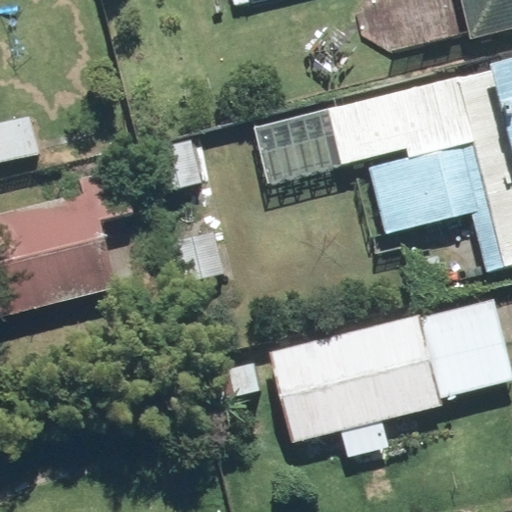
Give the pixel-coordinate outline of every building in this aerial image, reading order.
[(511,0),(458,0),(472,50),(511,39),(511,0)] [(511,317),(511,98),(455,115),(470,169),(388,192),(409,265),(491,243),(511,317)] [(37,119),(0,127),(0,167),(46,157),(37,119)] [(196,146),(153,160),(165,198),(208,184),(196,146)] [(0,222),(0,322),(112,295),(90,202),(0,222)] [(217,226),(174,239),(188,287),(231,274),(217,226)] [(487,303),(274,357),(296,444),(510,389),(487,303)]
